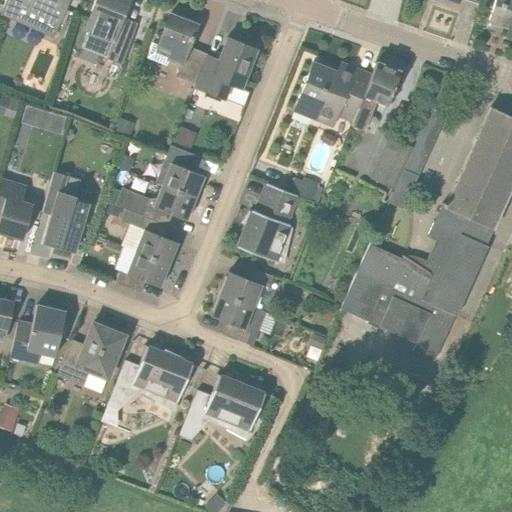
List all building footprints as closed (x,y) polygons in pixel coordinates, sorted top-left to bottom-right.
[(5,0),(3,6),(17,12),(20,6),(59,24),(69,0),(5,0)] [(119,26),(129,0),(96,0),(84,32),(82,31),(77,45),(105,56),(104,59),(106,59),(103,68),(117,73),(121,65),(135,32),(119,26)] [(511,0),(495,0),(489,21),(491,21),(489,27),(501,31),(503,25),(511,28),(511,0)] [(194,85),(205,58),(206,55),(206,54),(205,54),(204,57),(187,50),(196,26),(169,15),(157,45),(152,43),(147,58),(166,65),(168,59),(180,64),(175,77),(194,85)] [(205,58),(194,85),(193,88),(225,100),(231,85),(241,89),(257,50),(252,48),(252,46),(232,38),(232,40),(227,38),(218,60),(206,55),(205,58)] [(352,122),(376,62),(371,75),(341,63),(337,72),(313,63),(294,111),(333,127),(337,116),(352,122)] [(375,103),(386,107),(400,72),(376,62),(352,122),(350,126),(364,132),(375,103)] [(0,91),(0,111),(15,115),(21,97),(0,91)] [(33,126),(39,109),(25,105),(20,122),(33,126)] [(433,106),(419,135),(432,141),(446,112),(433,106)] [(456,316),(487,247),(485,245),(511,185),(511,118),(489,108),(446,204),(442,202),(433,222),(426,237),(435,241),(426,261),(416,257),(402,255),(401,258),(369,243),(340,307),(367,320),(366,323),(378,328),(379,326),(379,327),(380,326),(416,342),(412,351),(433,360),(454,315),(456,316)] [(127,138),(133,123),(116,116),(110,131),(127,138)] [(190,148),(196,133),(179,126),(173,142),(190,148)] [(396,185),(415,143),(396,134),(377,176),(396,185)] [(155,182),(162,185),(196,199),(203,181),(202,181),(204,176),(190,170),(194,159),(169,149),(164,160),(155,182)] [(128,171),(134,159),(122,154),(117,166),(128,171)] [(417,176),(403,170),(389,203),(403,208),(417,176)] [(52,215),(43,244),(73,253),(89,204),(76,200),(82,180),(55,172),(42,212),(52,215)] [(322,189),(317,187),(318,184),(303,178),(302,181),(293,177),(287,191),(297,194),(311,200),(316,202),(322,189)] [(0,232),(22,240),(28,220),(33,205),(21,202),(26,187),(0,178),(0,213),(0,214),(0,232)] [(297,196),(287,192),(266,184),(265,185),(266,185),(256,211),(255,210),(255,212),(251,210),(251,211),(238,246),(237,246),(237,247),(275,262),(275,261),(288,226),(289,226),(289,225),(286,224),(286,222),(296,197),(297,196)] [(189,216),(196,199),(162,185),(155,201),(121,187),(120,191),(109,186),(103,200),(109,203),(121,207),(125,209),(168,226),(172,215),(186,220),(188,215),(189,216)] [(117,217),(121,207),(109,203),(105,213),(117,217)] [(121,220),(130,224),(121,246),(123,247),(170,265),(177,248),(175,247),(177,243),(163,237),(168,226),(125,209),(121,220)] [(163,283),(170,265),(123,247),(115,269),(120,271),(115,283),(141,293),(145,282),(159,287),(161,282),(163,283)] [(253,307),(262,285),(268,288),(273,276),(247,266),(243,277),(229,272),(227,277),(225,276),(218,294),(253,307)] [(253,307),(218,294),(212,311),(213,311),(211,316),(225,322),(221,333),(251,345),(264,311),(253,307)] [(0,338),(4,340),(13,302),(0,299),(0,338)] [(319,315),(330,320),(336,308),(324,302),(318,315),(319,315)] [(31,324),(17,321),(9,356),(37,363),(39,352),(54,356),(65,312),(36,305),(31,324)] [(71,339),(57,376),(84,386),(90,371),(107,378),(124,336),(107,329),(108,326),(96,322),(95,324),(93,323),(84,345),(71,339)] [(320,350),(325,338),(310,332),(305,344),(320,350)] [(146,346),(146,347),(138,366),(125,360),(106,406),(117,411),(141,387),(177,401),(192,364),(185,361),(186,359),(164,349),(163,350),(162,353),(146,346)] [(398,369),(390,385),(417,397),(424,380),(398,369)] [(235,381),(218,375),(211,395),(197,389),(179,435),(190,440),(213,416),(250,430),(264,393),(257,390),(258,388),(236,378),(235,379),(236,379),(235,381)] [(24,440),(29,427),(16,422),(11,435),(24,440)] [(210,511),(215,511),(225,502),(216,494),(204,506),(210,511)]
